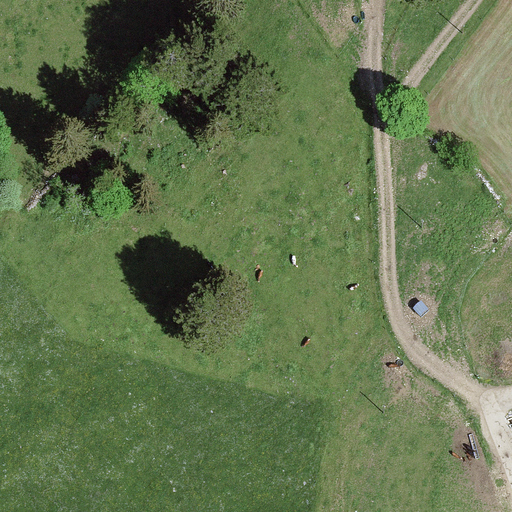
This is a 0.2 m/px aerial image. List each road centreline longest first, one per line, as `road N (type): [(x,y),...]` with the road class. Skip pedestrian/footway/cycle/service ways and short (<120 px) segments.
road 1 (track): [(377,0),(385,284),(395,322),(424,369),(511,450)]
road 2 (track): [(381,117),(415,91),(478,0)]
